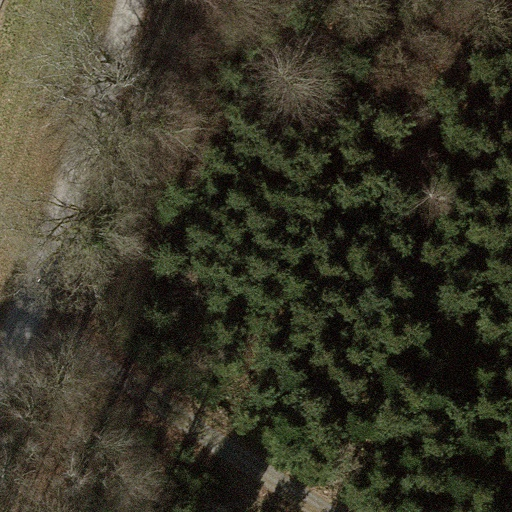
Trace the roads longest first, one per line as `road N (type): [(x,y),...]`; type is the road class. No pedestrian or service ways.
road 1 (track): [(0,382),(139,0)]
road 2 (track): [(331,511),(26,323)]
